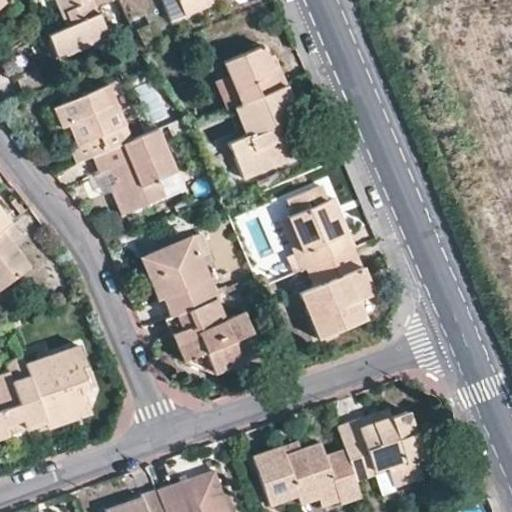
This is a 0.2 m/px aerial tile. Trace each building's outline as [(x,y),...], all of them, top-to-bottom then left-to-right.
[(8,0),(0,0),(0,13),(12,4),(8,0)] [(56,0),(67,27),(48,34),(57,56),(92,43),(93,46),(109,40),(97,7),(94,0),(56,0)] [(160,0),(169,20),(183,14),(177,0),(160,0)] [(177,0),(183,14),(217,0),(177,0)] [(285,86),(278,67),(272,69),(268,58),(261,44),(223,61),(229,74),(241,104),(285,86)] [(273,56),(268,58),(272,69),(278,67),(273,56)] [(215,80),(227,110),(234,108),(241,104),(229,74),(215,80)] [(68,147),(74,162),(92,155),(130,140),(115,103),(132,95),(126,78),(53,109),(60,126),(67,124),(75,144),(68,147)] [(150,84),(139,88),(151,123),(162,119),(150,84)] [(298,118),(285,86),(241,104),(234,108),(243,135),(228,142),(243,179),(298,156),(290,135),(281,139),(276,126),(285,124),(298,118)] [(290,135),(285,124),(276,126),(281,139),(290,135)] [(157,129),(130,140),(92,155),(98,171),(107,168),(116,189),(111,191),(121,215),(163,197),(157,179),(174,172),(157,129)] [(317,267),(355,251),(341,217),(334,219),(328,202),(321,186),(285,202),(289,210),(285,211),(289,219),(303,255),(310,252),(317,267)] [(11,202),(14,206),(15,206),(20,213),(25,209),(17,198),(11,202)] [(333,199),(328,202),(334,219),(341,217),(333,199)] [(2,214),(8,222),(20,213),(15,206),(14,206),(2,214)] [(0,228),(8,222),(2,214),(0,210),(0,228)] [(302,273),(308,271),(317,267),(310,252),(303,255),(289,219),(281,221),(302,273)] [(0,228),(0,288),(22,274),(4,249),(10,245),(20,238),(8,222),(0,228)] [(210,254),(201,234),(190,238),(199,258),(210,254)] [(169,318),(215,299),(199,258),(190,238),(149,255),(157,277),(155,278),(162,299),(169,318)] [(4,249),(22,274),(28,270),(10,245),(4,249)] [(365,269),(357,250),(355,251),(317,267),(308,271),(315,289),(301,295),(320,342),(366,322),(348,276),(365,269)] [(157,277),(149,255),(140,258),(156,300),(162,299),(155,278),(157,277)] [(375,296),(365,269),(348,276),(366,322),(375,296)] [(244,314),(224,320),(215,299),(169,318),(167,319),(182,361),(213,374),(259,355),(244,314)] [(78,347),(23,366),(43,423),(86,408),(79,386),(85,384),(79,367),(84,365),(78,347)] [(23,366),(20,356),(0,364),(4,374),(0,375),(0,438),(7,436),(3,427),(20,422),(24,431),(26,435),(44,429),(44,428),(43,423),(23,366)] [(86,408),(43,423),(44,428),(88,413),(86,408)] [(389,408),(369,415),(372,422),(392,415),(389,408)] [(336,426),(343,448),(354,481),(375,474),(372,462),(384,458),(387,470),(393,487),(422,476),(418,462),(425,459),(417,432),(414,432),(407,410),(392,415),(372,422),(369,415),(336,426)] [(3,427),(7,436),(24,431),(20,422),(3,427)] [(295,438),(280,444),(283,454),(299,448),(295,438)] [(338,504),(359,497),(354,481),(343,448),(323,453),(318,442),(299,448),(283,454),(280,444),(250,454),(267,504),(295,497),(298,505),(317,499),(319,507),(336,500),(338,504)] [(375,474),(387,470),(384,458),(372,462),(375,474)] [(226,511),(213,471),(157,489),(164,511),(226,511)] [(164,511),(157,489),(139,495),(140,498),(107,509),(108,511),(164,511)]
